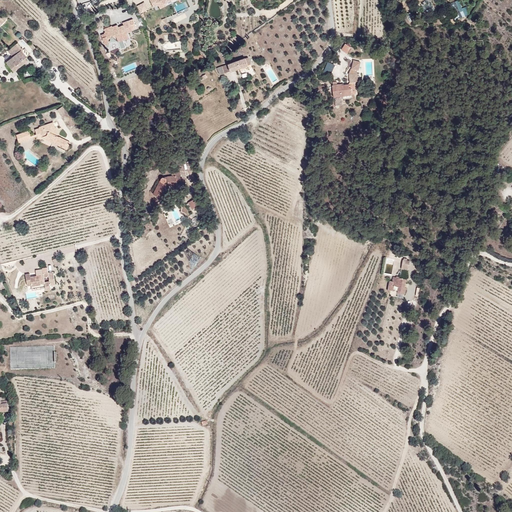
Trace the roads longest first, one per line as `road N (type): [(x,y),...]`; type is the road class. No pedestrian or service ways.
road 1 (unclassified): [(330,0),(326,55),(212,143),(201,170),(219,235),(214,256),(164,301),(139,338)]
road 2 (unclassified): [(71,0),(127,141),(121,228),(139,338)]
road 3 (track): [(511,264),(474,257),(428,356),(423,431),(462,511)]
road 4 (unknown): [(121,215),(105,156),(93,149),(18,215),(0,218)]
road 5 (unclassified): [(139,338),(127,467),(111,511)]
road 6 (unknown): [(111,116),(62,82),(24,38),(0,56)]
road 7 (track): [(385,511),(427,376)]
